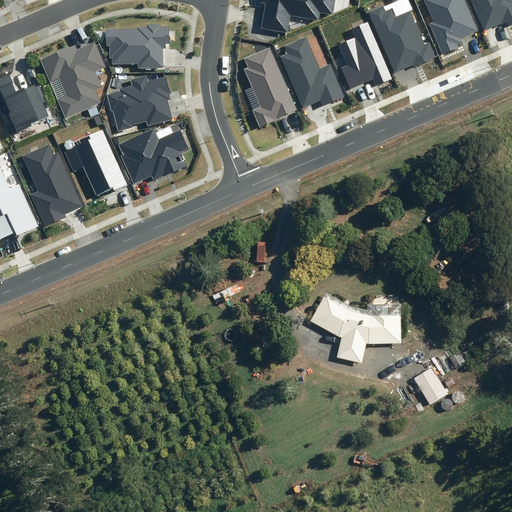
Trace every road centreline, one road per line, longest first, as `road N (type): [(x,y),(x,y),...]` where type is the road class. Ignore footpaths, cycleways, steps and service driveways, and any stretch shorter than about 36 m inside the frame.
road 1 (tertiary): [(511,74),(245,189)]
road 2 (tertiary): [(245,189),(0,293)]
road 3 (residential): [(245,189),(210,96),(219,0)]
